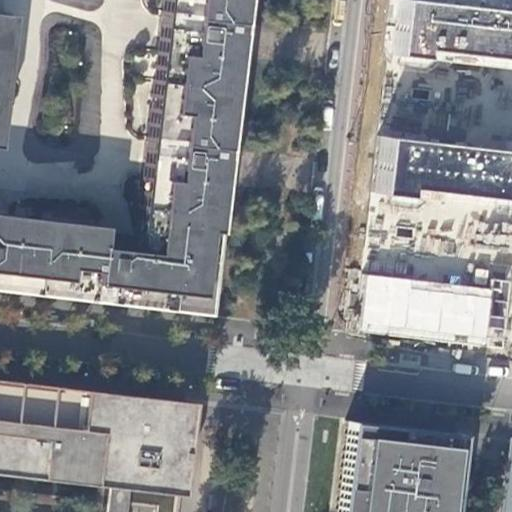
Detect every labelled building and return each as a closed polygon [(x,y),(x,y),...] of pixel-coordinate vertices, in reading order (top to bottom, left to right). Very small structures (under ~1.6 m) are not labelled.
[(0,213),(0,289),(200,313),(235,0),(159,0),(133,234),(96,230),(97,225),(0,213)] [(511,9),(435,0),(392,0),(386,53),(415,57),(417,45),(511,57),(511,9)] [(373,192),(398,195),(399,185),(511,197),(511,124),(504,124),(501,150),(379,136),(373,192)] [(485,287),(364,272),(356,331),(478,346),(485,287)] [(173,511),(186,400),(0,379),(0,490),(81,500),(79,511),(173,511)] [(439,511),(449,432),(354,421),(347,478),(343,511),(439,511)] [(511,511),(511,439),(509,439),(500,511),(511,511)]
